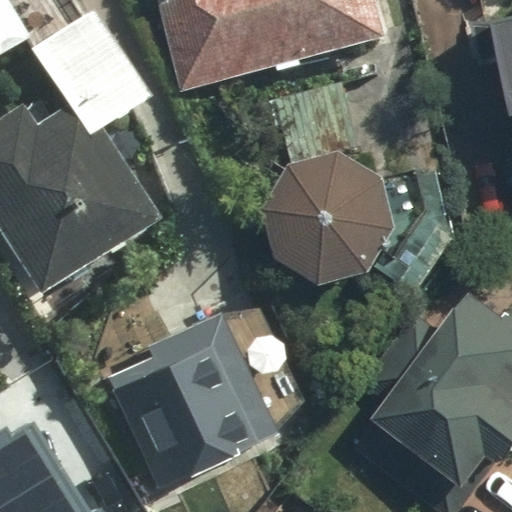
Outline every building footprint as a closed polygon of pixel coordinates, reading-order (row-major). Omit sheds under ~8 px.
[(16,0),(0,0),(0,61),(40,34),(16,0)] [(171,0),(192,77),(401,21),(395,0),(171,0)] [(417,253),(423,242),(425,238),(427,230),(428,218),(428,205),(425,193),(420,182),(414,171),(405,162),(396,155),(385,149),(373,145),(357,80),(287,96),(304,169),(298,176),(292,187),(288,199),(287,211),(287,224),(290,236),(295,247),(301,258),(309,267),(319,274),(330,280),(342,284),(354,285),(367,285),(379,282),(390,278),(401,271),(410,263),(417,253)] [(0,113),(0,215),(44,281),(166,198),(90,87),(45,118),(29,94),(0,113)] [(392,357),(415,375),(366,439),(461,511),(511,446),(511,302),(486,283),(450,330),(427,312),(392,357)] [(279,418),(228,305),(116,356),(167,468),(279,418)] [(0,419),(0,511),(91,511),(28,404),(0,419)]
